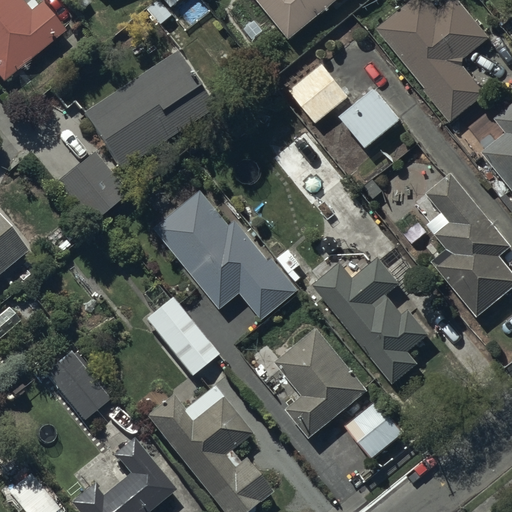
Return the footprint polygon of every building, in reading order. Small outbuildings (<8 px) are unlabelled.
[(19,0),(0,0),(0,83),(0,84),(63,33),(39,4),(37,6),(32,0),(31,0),(24,6),(19,0)] [(256,0),(289,41),(339,0),(256,0)] [(427,0),(413,0),(377,30),(449,124),(486,96),(461,62),(490,40),(458,0),(453,0),(438,12),(427,0)] [(219,107),(182,49),(82,115),(120,172),(219,107)] [(348,97),(322,65),(289,92),(315,125),(348,97)] [(401,121),(373,89),(339,118),(366,151),(401,121)] [(506,136),(483,154),(511,190),(511,106),(494,120),(506,136)] [(310,130),(308,131),(271,160),(311,208),(348,178),(310,130)] [(127,196),(93,154),(55,184),(89,227),(127,196)] [(447,252),(434,263),(477,319),(511,291),(511,271),(500,256),(510,248),(454,176),(428,196),(443,216),(428,227),(447,252)] [(200,192),(156,231),(220,311),(241,295),(262,322),(299,292),(272,258),(269,261),(236,219),(229,224),(200,192)] [(0,274),(27,252),(0,219),(0,274)] [(339,264),(312,287),(393,385),(418,365),(409,353),(429,337),(409,312),(403,317),(387,297),(404,283),(400,279),(413,268),(395,245),(352,280),(339,264)] [(169,296),(142,319),(190,379),(218,356),(169,296)] [(285,411),(309,439),(368,393),(317,329),(274,363),(302,397),(285,411)] [(39,369),(43,375),(70,407),(96,386),(65,347),(39,369)] [(169,398),(144,417),(219,511),(253,511),(251,510),(270,494),(243,461),(238,465),(228,452),(250,434),(213,387),(181,413),(169,398)] [(345,428),(372,461),(406,434),(380,401),(345,428)] [(91,488),(69,506),(74,511),(149,511),(173,493),(131,441),(113,456),(128,476),(100,498),(91,488)] [(55,511),(58,510),(29,475),(6,494),(20,511),(55,511)]
